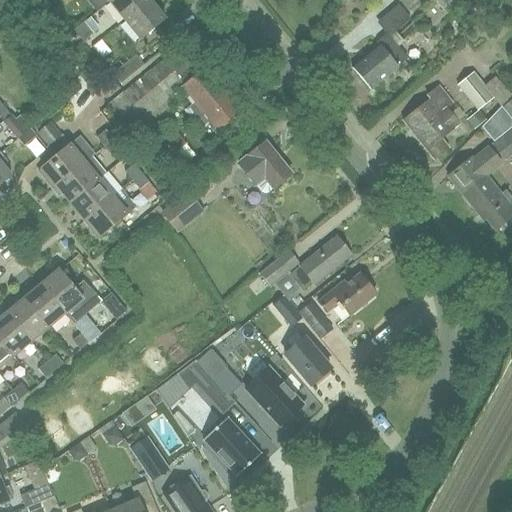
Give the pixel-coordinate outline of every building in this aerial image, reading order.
[(110,0),(109,2),(124,21),(150,0),(149,0),(110,0)] [(165,19),(150,0),(124,21),(140,40),(165,19)] [(408,0),(399,0),(373,19),(382,32),(415,8),(408,0)] [(436,0),(435,1),(445,12),(459,0),(436,0)] [(428,15),(409,26),(418,41),(437,30),(428,15)] [(73,30),(83,42),(92,34),(83,22),(73,30)] [(365,57),(352,68),(361,79),(371,91),(385,79),(399,67),(408,59),(397,46),(386,33),(381,38),(376,42),(379,46),(365,57)] [(65,39),(55,40),(49,45),(59,58),(72,47),(65,39)] [(59,62),(69,74),(78,66),(69,55),(59,62)] [(135,55),(112,73),(120,83),(143,65),(135,55)] [(214,134),(219,130),(237,115),(221,96),(224,93),(204,69),(185,85),(163,59),(107,105),(128,131),(144,118),(151,126),(173,108),(167,101),(180,91),(191,105),(184,110),(202,130),(208,126),(214,134)] [(456,86),(477,110),(492,98),(499,106),(511,96),(495,77),(485,85),(473,71),(456,86)] [(448,149),(440,138),(458,123),(446,108),(452,103),(438,86),(427,94),(430,99),(403,120),(425,149),(433,160),(448,149)] [(511,99),(492,116),(502,127),(511,119),(511,99)] [(0,102),(0,117),(3,121),(10,115),(0,102)] [(484,120),(477,110),(465,120),(473,129),(484,120)] [(10,115),(3,121),(18,139),(25,132),(10,115)] [(44,129),(38,134),(44,141),(48,146),(49,147),(55,142),(62,136),(56,130),(51,123),(44,129)] [(103,146),(118,134),(110,125),(96,137),(103,146)] [(511,126),(491,144),(505,161),(511,155),(511,126)] [(25,132),(18,139),(24,146),(38,135),(32,128),(25,132)] [(159,138),(172,154),(185,144),(172,128),(159,138)] [(118,134),(103,146),(111,155),(125,143),(118,134)] [(42,168),(39,171),(45,180),(52,188),(92,157),(95,154),(88,145),(80,136),(75,140),(70,145),(62,151),(54,157),(48,162),(42,167),(42,168)] [(273,188),(290,174),(264,142),(238,163),(255,183),(263,177),(273,188)] [(485,175),(486,175),(501,163),(488,147),(473,159),(471,157),(448,176),(462,194),(485,175)] [(0,184),(12,175),(8,170),(4,165),(6,163),(7,162),(4,158),(1,153),(0,153),(0,184)] [(107,174),(92,157),(52,188),(59,195),(62,192),(71,203),(98,180),(107,174)] [(132,182),(142,174),(134,163),(124,171),(132,182)] [(165,201),(142,174),(132,182),(155,209),(165,201)] [(203,175),(160,212),(179,234),(204,212),(196,202),(213,187),(203,175)] [(485,175),(462,194),(478,214),(481,212),(495,230),(511,216),(511,208),(508,204),(511,201),(511,199),(505,190),(501,194),(486,175),(485,175)] [(112,198),(98,180),(71,203),(85,220),(112,198)] [(118,205),(112,198),(85,220),(99,237),(124,217),(129,222),(138,214),(134,210),(136,207),(128,197),(118,205)] [(319,251),(289,275),(296,283),(303,292),(308,288),(313,283),(314,284),(333,269),(351,255),(344,245),(337,236),(319,251)] [(273,261),(258,274),(262,279),(266,285),(282,272),(297,260),(293,254),(289,249),(273,261)] [(60,271),(42,285),(47,292),(53,299),(64,313),(72,322),(76,319),(99,300),(84,282),(75,289),(60,271)] [(376,294),(360,274),(346,286),(343,282),(318,303),(325,313),(338,302),(349,315),(376,294)] [(42,285),(25,299),(47,327),(64,313),(53,299),(47,292),(42,285)] [(288,302),(283,295),(271,305),(291,328),(302,318),(297,313),(288,302)] [(25,299),(7,314),(30,341),(47,327),(25,299)] [(297,313),(302,318),(319,340),(332,329),(311,301),(297,313)] [(7,314),(0,319),(0,339),(12,356),(30,341),(7,314)] [(76,319),(72,322),(81,333),(88,342),(97,335),(90,326),(84,330),(76,319)] [(88,342),(81,333),(72,340),(79,349),(88,342)] [(330,369),(304,338),(284,355),(311,386),(330,369)] [(0,365),(12,356),(0,339),(0,365)] [(46,362),(54,371),(62,364),(55,354),(46,362)] [(234,402),(229,396),(212,378),(196,361),(195,360),(174,376),(187,390),(194,384),(221,414),(234,402)] [(54,371),(46,362),(37,369),(45,378),(54,371)] [(212,378),(229,396),(241,385),(225,367),(212,378)] [(266,369),(243,391),(277,427),(300,406),(266,369)] [(12,391),(19,400),(28,392),(20,383),(12,391)] [(152,386),(124,407),(134,420),(162,400),(152,386)] [(19,400),(12,391),(3,398),(11,407),(19,400)] [(15,412),(0,424),(0,441),(23,423),(15,412)] [(224,420),(200,442),(234,478),(258,457),(224,420)] [(97,430),(107,445),(114,445),(122,439),(118,432),(110,421),(97,430)] [(170,470),(147,436),(129,449),(152,483),(170,470)] [(87,437),(79,442),(87,454),(95,448),(87,437)] [(79,442),(67,451),(73,459),(79,460),(87,454),(79,442)] [(42,469),(48,483),(54,481),(51,475),(59,472),(54,460),(42,469)] [(201,491),(191,476),(164,494),(174,508),(173,509),(174,511),(212,511),(205,502),(208,496),(205,491),(201,491)] [(110,511),(158,511),(145,481),(130,488),(135,501),(110,511)] [(3,489),(0,482),(0,505),(14,499),(8,487),(3,489)] [(24,508),(54,496),(48,484),(19,496),(24,508)] [(54,496),(24,508),(25,511),(51,511),(59,509),(54,496)]
